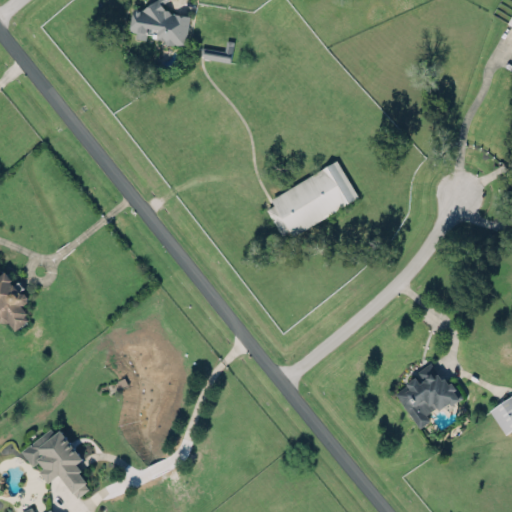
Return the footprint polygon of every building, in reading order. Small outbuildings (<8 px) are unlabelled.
[(201,47),(200,57),(230,60),(232,41),(226,40),(225,49),(201,47)] [(292,233),(358,197),(337,159),(270,197),(274,204),(267,208),(281,234),(290,229),(292,233)] [(14,327),(8,318),(4,319),(0,319),(0,268),(2,269),(5,266),(12,274),(10,276),(12,278),(13,277),(21,287),(25,288),(28,291),(27,297),(23,300),(19,299),(27,309),(24,311),(28,316),(14,327)] [(419,425),(430,417),(425,411),(437,403),(439,406),(449,398),(451,401),(455,398),(456,399),(458,397),(459,397),(462,395),(455,385),(456,385),(451,378),(449,379),(444,373),(442,375),(437,369),(430,359),(416,369),(422,378),(420,379),(415,373),(406,379),(409,384),(406,386),(404,383),(394,390),(419,425)] [(511,393),(489,409),(505,432),(511,427),(511,393)] [(20,449),(34,468),(37,466),(48,481),(59,473),(76,497),(91,486),(75,463),(81,459),(55,424),(20,449)]
